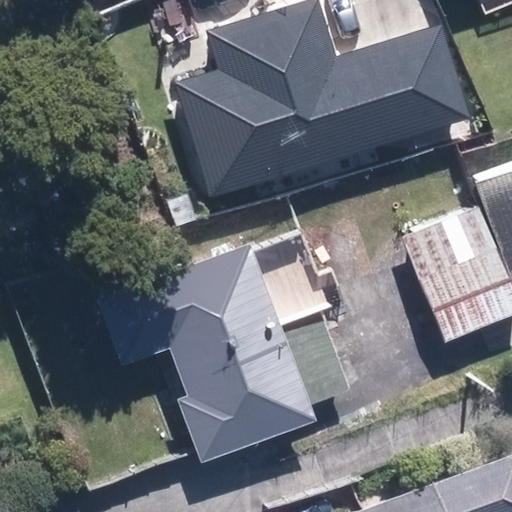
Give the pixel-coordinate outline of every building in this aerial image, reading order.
[(222,57),(171,74),(210,191),(477,102),(447,12),(340,47),(323,0),(266,0),(209,19),(222,57)] [(511,155),(474,171),(482,193),(511,268),(511,155)] [(511,268),(482,193),(403,224),(445,332),(511,306),(511,268)] [(201,457),(325,411),(319,395),(353,383),(304,248),(269,261),(255,221),(94,281),(122,356),(170,338),(186,380),(174,385),(201,457)] [(511,511),(511,433),(334,505),(336,511),(511,511)]
